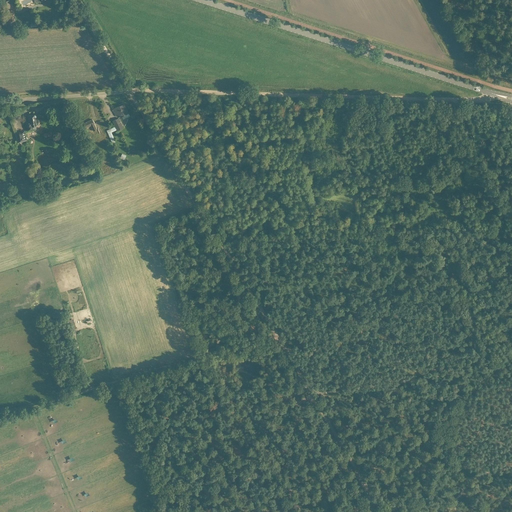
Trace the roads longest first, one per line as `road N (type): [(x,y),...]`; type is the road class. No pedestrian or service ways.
road 1 (track): [(487,91),(470,99),(129,90)]
road 2 (secondary): [(496,94),(205,0)]
road 3 (track): [(271,337),(129,90)]
road 4 (unclassified): [(0,101),(129,90),(76,0)]
road 5 (track): [(271,337),(121,384)]
road 6 (track): [(382,511),(311,400)]
road 7 (track): [(121,384),(0,417)]
